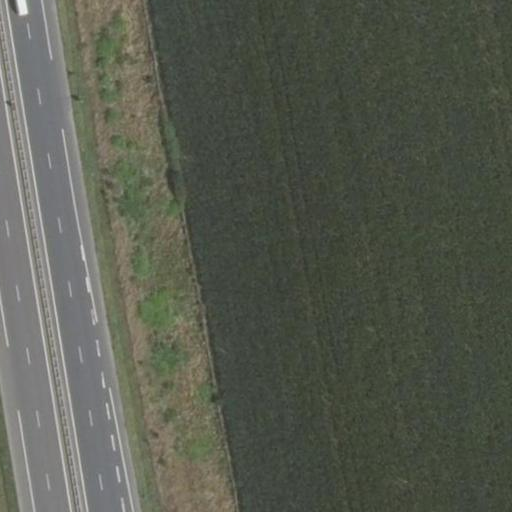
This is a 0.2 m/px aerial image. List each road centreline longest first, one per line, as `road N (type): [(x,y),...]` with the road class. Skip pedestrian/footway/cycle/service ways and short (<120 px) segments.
road 1 (motorway): [(106,511),(24,0)]
road 2 (motorway): [(0,204),(49,511)]
